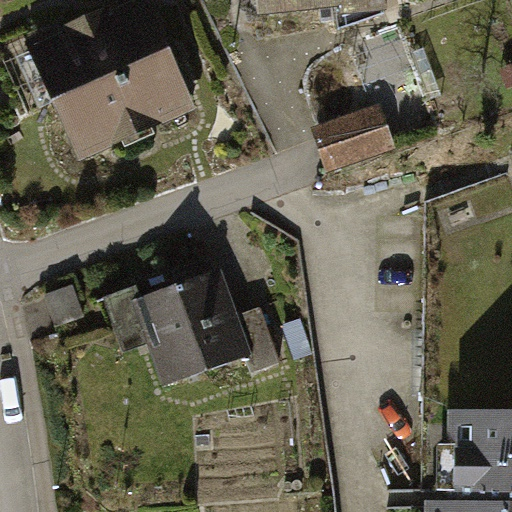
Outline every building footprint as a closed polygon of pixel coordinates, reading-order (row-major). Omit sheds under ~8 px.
[(78,163),(199,112),(151,0),(123,0),(26,41),(78,163)] [(343,15),(389,9),(387,0),(259,0),(261,16),(342,6),(343,15)] [(384,103),(314,127),(329,172),(399,148),(384,103)] [(166,388),(248,358),(253,373),(281,363),(261,309),(241,316),(223,268),(217,271),(212,258),(104,297),(125,353),(150,344),(166,388)] [(75,284),(46,295),(58,327),(86,317),(75,284)] [(511,411),(451,411),(450,503),(511,503),(511,411)] [(428,511),(511,511),(511,503),(450,503),(429,503),(428,511)]
